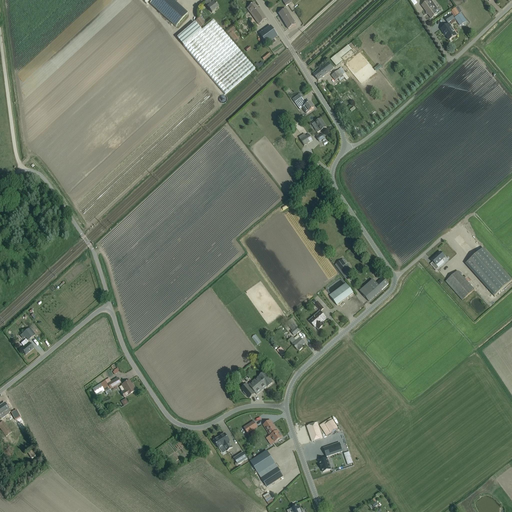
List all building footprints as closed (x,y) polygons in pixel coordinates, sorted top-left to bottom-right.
[(152,0),(149,4),(157,11),(175,27),(188,13),(172,0),(152,0)] [(211,0),(207,0),(206,1),(204,3),(208,7),(207,8),(212,13),(218,7),(214,2),(213,2),(211,0)] [(436,8),(430,0),(429,0),(422,6),(431,19),(435,16),(437,15),(434,10),(436,8)] [(247,8),(250,12),(259,25),(267,19),(259,9),(258,9),(254,3),(247,8)] [(456,8),(451,11),(455,17),(459,14),(456,8)] [(286,10),(283,12),(279,14),(288,29),(296,25),(286,10)] [(448,23),(454,19),(451,15),(445,19),(448,23)] [(461,15),(455,19),(460,26),(466,22),(461,15)] [(195,22),(200,28),(205,24),(200,18),(195,22)] [(194,23),(176,38),(225,95),(255,69),(213,19),(200,30),(194,23)] [(449,24),(445,27),(441,30),(444,34),(444,33),(449,40),(456,36),(449,24)] [(271,26),(267,29),(259,34),(267,45),(278,36),(271,26)] [(233,27),(226,33),(235,43),(239,39),(232,31),(235,29),(233,27)] [(340,65),(346,59),(344,57),(356,48),(352,44),(334,58),(340,65)] [(320,70),(317,72),(313,75),(316,78),(315,78),(316,79),(318,81),(322,78),(333,69),(328,63),(319,70),(320,70)] [(339,70),(335,73),(331,76),(335,81),(339,78),(343,75),(339,70)] [(348,95),(344,97),(349,106),(353,103),(348,95)] [(299,96),(293,100),(295,103),(300,110),(302,108),(306,114),(314,108),(310,102),(307,105),(304,101),(302,98),(301,98),(299,96)] [(321,119),(317,122),(312,125),(314,128),(317,126),(320,131),(326,127),(321,119)] [(313,141),(309,135),(306,136),(304,134),(299,138),(304,146),(313,141)] [(511,280),(483,248),(465,264),(494,297),(511,280)] [(445,258),(440,252),(431,260),(433,262),(430,265),(436,271),(439,268),(436,265),(445,258)] [(353,274),(343,260),(336,265),(345,279),(353,274)] [(462,301),(474,290),(458,271),(445,282),(462,301)] [(383,278),(379,282),(376,284),(373,280),(360,292),(369,302),(388,284),(383,278)] [(353,294),(350,290),(346,283),(329,296),(334,302),(337,306),(353,294)] [(321,313),(310,322),(315,328),(316,327),(318,330),(321,327),(319,325),(320,323),(321,324),(321,323),(326,318),(321,313)] [(291,331),(291,332),(294,336),(299,331),(292,322),(290,320),(286,323),(292,331),(291,331)] [(34,336),(31,332),(28,329),(23,334),(28,340),(34,336)] [(298,350),(299,351),(302,348),(301,347),(305,344),(298,336),(294,339),(292,337),(288,340),(292,344),(297,350),(298,350)] [(33,348),(30,345),(26,339),(21,344),(24,347),(21,349),(26,355),(33,348)] [(281,347),(277,351),(281,356),(285,353),(281,347)] [(269,379),(265,375),(263,373),(259,377),(249,385),(248,386),(247,384),(241,389),(249,398),(255,393),(257,395),(267,386),(267,387),(272,383),(269,379)] [(100,384),(92,389),(94,392),(96,396),(104,391),(105,393),(116,386),(121,383),(118,378),(113,381),(111,382),(109,378),(100,384)] [(122,386),(119,387),(122,392),(121,393),(124,398),(132,393),(136,390),(134,386),(133,387),(131,384),(129,380),(125,383),(121,385),(122,386)] [(9,409),(7,407),(4,403),(0,405),(0,418),(0,419),(4,416),(2,413),(6,411),(8,414),(11,412),(9,409)] [(338,429),(331,418),(320,426),(326,436),(338,429)] [(0,428),(6,436),(11,432),(3,421),(0,423),(0,428)] [(263,425),(266,429),(270,436),(274,443),(282,438),(278,431),(277,431),(270,421),(263,425)] [(248,434),(257,428),(254,422),(244,428),(248,434)] [(322,438),(317,423),(307,426),(312,442),(322,438)] [(225,434),(214,441),(214,443),(215,445),(217,445),(219,449),(223,446),(227,451),(233,448),(229,442),(230,442),(225,434)] [(339,443),(323,449),(326,457),(342,452),(339,443)] [(33,450),(28,453),(31,458),(36,455),(33,450)] [(267,451),(263,454),(250,462),(258,474),(275,463),(267,451)] [(247,459),(243,452),(234,459),(238,465),(247,459)] [(354,452),(346,457),(352,465),(359,460),(354,452)] [(327,458),(319,461),(320,465),(321,469),(322,469),(323,473),(331,470),(327,458)] [(340,463),(345,471),(350,468),(344,459),(340,463)] [(278,468),(274,470),(261,479),(267,488),(284,477),(278,468)] [(330,475),(332,480),(340,476),(337,471),(330,475)]
